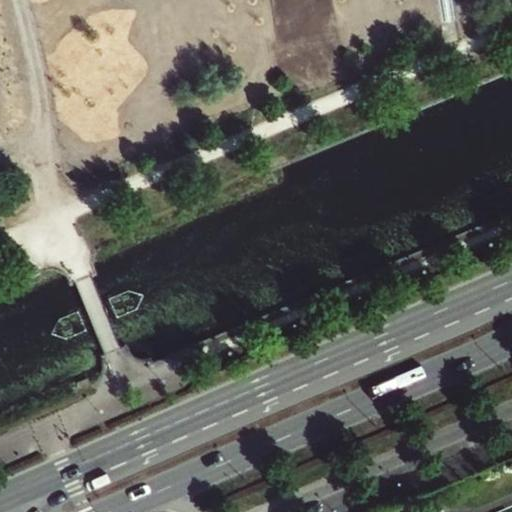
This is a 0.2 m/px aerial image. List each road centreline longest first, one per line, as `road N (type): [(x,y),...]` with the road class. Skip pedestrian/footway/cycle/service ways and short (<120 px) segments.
road 1 (primary): [(511,279),(26,489)]
road 2 (primary): [(112,511),(511,339)]
